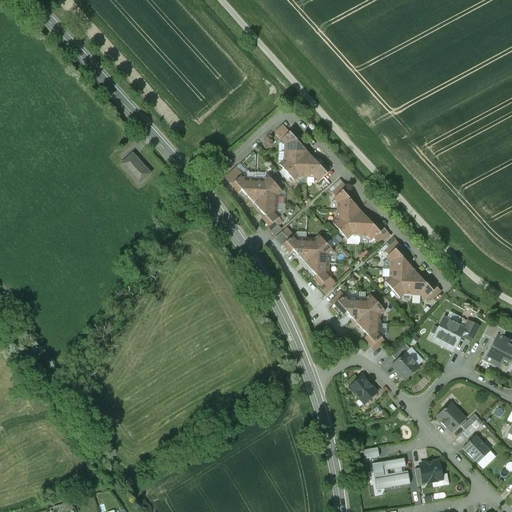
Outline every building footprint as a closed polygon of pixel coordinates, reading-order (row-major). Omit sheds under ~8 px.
[(303,152),(303,151),(304,149),(296,140),(299,138),(292,130),(281,140),(284,144),(284,153),(301,153),(303,152)] [(301,153),(284,153),(284,161),(279,165),(286,173),(306,155),(303,152),(301,153)] [(149,174),(132,155),(121,165),(138,184),(149,174)] [(309,159),(309,158),(306,155),(286,173),(294,181),(299,177),(306,178),(307,160),(309,159)] [(307,160),(306,178),(315,178),(318,182),(330,172),(323,164),(320,167),(312,158),(309,158),(309,159),(307,160)] [(226,180),(231,185),(247,171),(242,165),(226,180)] [(251,199),(252,198),(251,198),(253,196),(255,173),(249,173),(247,171),(231,185),(238,193),(241,190),(249,198),(251,199)] [(265,174),(255,173),(253,196),(251,198),(252,198),(255,202),(274,184),(265,174)] [(255,202),(257,205),(258,205),(260,203),(277,205),(277,196),(282,192),(274,184),(255,202)] [(333,199),(345,189),(340,184),(329,195),(333,199)] [(354,212),(356,210),(357,208),(349,199),(352,196),(345,189),(333,199),(337,203),(337,211),(354,212)] [(276,213),(277,205),(260,203),(258,205),(257,205),(257,208),(265,216),(262,219),(269,227),(280,216),(276,213)] [(354,212),(337,211),(336,219),(332,223),(339,231),(359,213),(356,210),(354,212)] [(362,217),(359,213),(339,231),(347,240),(351,236),(359,236),(360,219),(362,217)] [(280,216),(269,227),(275,234),(287,224),(280,216)] [(360,219),(359,236),(367,237),(371,240),(382,230),(375,223),(373,225),(365,217),(362,217),(360,219)] [(290,230),(278,240),(283,245),(294,235),(290,230)] [(382,230),(371,240),(375,245),(387,235),(382,230)] [(305,257),(306,239),(297,239),(294,235),(283,245),(290,253),(293,250),(300,258),(303,259),(303,258),(305,257)] [(303,258),(306,262),(326,244),(318,236),(314,240),(306,239),(305,257),(303,258)] [(386,257),(398,247),(394,243),(382,253),(386,257)] [(311,263),(328,264),(329,256),(333,252),(326,244),(306,262),(309,265),(309,266),(311,263)] [(390,262),(389,270),(407,270),(409,268),(409,269),(409,268),(409,266),(402,258),(405,255),(398,247),(386,257),(390,262)] [(309,266),(309,265),(309,268),(316,276),(313,279),(320,287),(331,276),(328,272),(328,264),(311,263),(309,266)] [(412,272),(409,269),(409,268),(407,270),(389,270),(389,278),(385,282),(392,290),(412,272)] [(404,294),(412,295),(413,277),(415,276),(415,275),(412,272),(392,290),(399,298),(404,294)] [(415,275),(415,276),(413,277),(412,295),(420,295),(423,299),(435,289),(428,281),(425,284),(418,275),(415,275)] [(331,276),(320,287),(327,294),(338,284),(331,276)] [(435,289),(423,299),(428,305),(440,294),(435,289)] [(330,301),(334,305),(345,294),(341,290),(330,301)] [(356,316),(357,299),(349,298),(345,294),(334,305),(343,315),(346,313),(352,318),(354,318),(356,316)] [(354,318),(357,322),(377,303),(370,295),(365,299),(357,299),(356,316),(354,318)] [(362,323),(380,324),(380,316),(384,312),(377,303),(357,322),(360,325),(362,323)] [(433,338),(454,349),(460,337),(464,328),(444,318),(438,329),(433,338)] [(478,327),(468,321),(464,328),(460,337),(471,342),(478,327)] [(360,325),(360,327),(367,336),(364,339),(371,346),(383,336),(379,332),(380,324),(362,323),(360,325)] [(505,332),(489,323),(483,335),(492,340),(494,341),(497,334),(503,337),(505,332)] [(453,353),(454,349),(433,338),(438,329),(433,327),(427,340),(453,353)] [(511,341),(503,337),(497,334),(494,341),(492,340),(481,361),(482,361),(482,360),(499,369),(503,362),(510,365),(511,361),(511,341)] [(396,361),(405,353),(409,349),(405,345),(392,357),(396,361)] [(419,368),(405,353),(396,361),(391,366),(405,381),(419,368)] [(506,374),(510,365),(503,362),(499,369),(482,360),(482,361),(506,374)] [(374,393),(359,378),(348,389),(363,404),(374,393)] [(451,433),(465,420),(450,404),(436,417),(441,422),(440,423),(445,428),(446,428),(451,433)] [(478,419),(474,415),(461,427),(465,432),(476,421),(478,419)] [(480,425),(476,421),(465,432),(463,434),(467,438),(480,425)] [(475,436),(462,449),(477,464),(490,452),(475,436)] [(377,448),(363,451),(365,459),(378,457),(377,448)] [(403,460),(372,466),(376,490),(407,484),(403,460)] [(439,481),(442,480),(438,461),(420,465),(420,469),(423,483),(428,483),(439,481)] [(423,483),(420,469),(414,470),(417,487),(424,486),(423,483)] [(441,488),(439,481),(428,483),(430,490),(441,488)]
